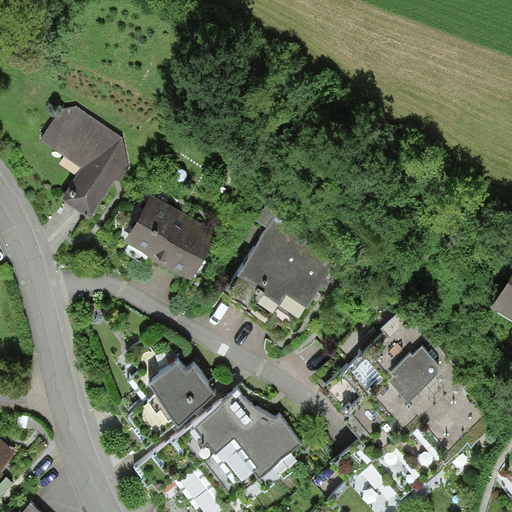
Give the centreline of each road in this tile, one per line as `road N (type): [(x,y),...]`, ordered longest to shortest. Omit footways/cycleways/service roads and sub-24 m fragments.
road 1 (residential): [(36,289),(95,279),(304,398),(338,435)]
road 2 (residential): [(104,511),(61,385)]
